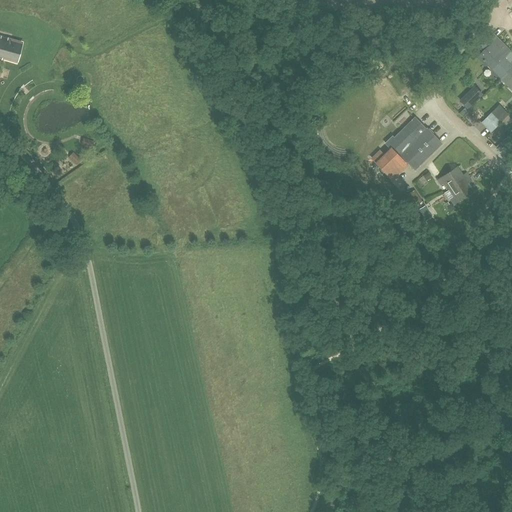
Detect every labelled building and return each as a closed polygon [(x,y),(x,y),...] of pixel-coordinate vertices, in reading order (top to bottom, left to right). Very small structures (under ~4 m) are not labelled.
[(0,36),(0,50),(4,52),(3,55),(17,59),(21,43),(0,36)] [(511,60),(511,53),(497,38),(478,56),(500,78),(507,72),(511,66),(511,65),(509,63),(511,60)] [(511,65),(511,66),(507,72),(500,78),(511,90),(511,60),(509,63),(511,65)] [(460,101),(467,108),(481,94),(474,87),(460,101)] [(485,128),(490,133),(508,115),(498,105),(492,112),(497,117),(485,128)] [(392,179),(408,163),(415,169),(441,144),(427,129),(424,131),(420,127),(422,126),(414,118),(394,138),(392,136),(385,143),(390,148),(383,155),(379,151),(372,158),(392,179)] [(326,140),(323,129),(312,127),(312,139),(318,148),(325,157),(334,161),(348,162),(348,151),(338,150),(332,146),(326,140)] [(511,150),(511,135),(510,133),(500,142),(510,153),(511,150)] [(83,138),(81,144),(92,148),(94,142),(83,138)] [(73,153),(69,158),(77,165),(81,160),(73,153)] [(450,190),(468,177),(466,173),(462,176),(457,167),(438,180),(441,184),(444,182),(450,190)] [(468,177),(450,190),(454,197),(451,199),(454,204),(473,191),(467,183),(471,180),(468,177)] [(422,202),(415,190),(408,194),(415,206),(422,202)] [(424,220),(431,217),(425,205),(418,208),(424,220)]
